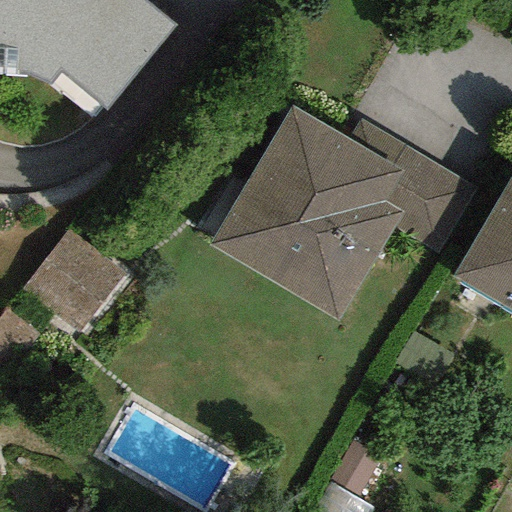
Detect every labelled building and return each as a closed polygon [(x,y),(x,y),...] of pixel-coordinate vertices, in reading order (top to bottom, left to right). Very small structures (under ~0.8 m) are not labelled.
[(0,0),(0,80),(49,97),(54,82),(102,121),(174,34),(133,0),(0,0)] [(349,141),(289,106),(205,248),(335,324),(390,232),(440,261),(481,191),(361,121),(349,141)] [(511,179),(508,177),(450,278),(511,313),(511,179)] [(119,274),(64,233),(22,288),(77,330),(119,274)] [(0,392),(42,338),(10,313),(0,325),(0,392)] [(450,362),(413,339),(396,367),(433,389),(450,362)] [(376,465),(351,449),(330,483),(355,499),(376,465)]
